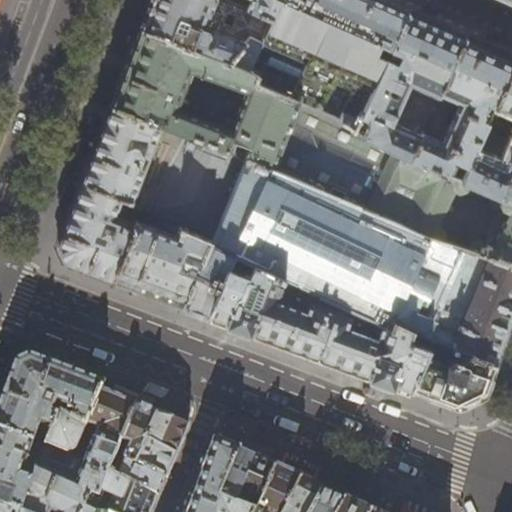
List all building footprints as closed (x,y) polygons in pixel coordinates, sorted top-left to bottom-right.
[(260,40),(271,17),(247,7),(227,0),(150,0),(141,23),(139,28),(228,62),(229,62),(250,36),(260,40)] [(355,130),(408,12),(381,0),(279,0),(271,17),(260,40),(250,36),(229,62),(256,74),(253,82),(334,117),(355,130)] [(249,0),(247,7),(271,17),(279,0),(249,0)] [(433,23),(408,12),(355,130),(357,133),(410,157),(464,37),(433,23)] [(353,202),(431,237),(457,177),(410,157),(357,133),(355,130),(334,117),(253,82),(256,74),(229,62),(228,62),(139,28),(125,66),(110,105),(186,133),(244,157),(353,202)] [(511,58),(490,48),(464,37),(410,157),(457,177),(461,179),(474,150),(486,122),(502,87),(505,88),(511,71),(511,58)] [(511,71),(505,88),(502,87),(486,122),(494,125),(500,112),(511,117),(511,71)] [(147,211),(186,133),(110,105),(107,113),(57,246),(63,261),(103,276),(113,279),(141,209),(147,211)] [(244,157),(186,133),(147,211),(141,209),(113,279),(173,302),(192,309),(208,315),(234,253),(210,242),(244,157)] [(511,139),(503,168),(489,162),(490,158),(474,150),(461,179),(504,197),(511,200),(511,139)] [(482,253),(431,237),(353,202),(244,157),(210,242),(234,253),(389,325),(393,316),(433,334),(495,364),(497,358),(511,317),(511,265),(502,260),(482,253)] [(511,200),(504,197),(482,253),(502,260),(511,265),(511,200)] [(393,316),(389,325),(234,253),(208,315),(237,325),(308,352),(379,378),(395,384),(410,389),(433,334),(393,316)] [(493,372),(495,364),(433,334),(410,389),(451,404),(487,388),(493,372)] [(101,380),(103,374),(26,343),(3,354),(0,361),(0,370),(7,374),(13,358),(28,352),(58,363),(101,380)] [(103,380),(101,380),(58,363),(28,352),(13,358),(7,374),(0,392),(0,428),(44,446),(58,412),(84,425),(85,422),(100,387),(103,380)] [(84,425),(58,412),(44,446),(19,511),(20,511),(80,511),(82,507),(89,490),(97,495),(114,453),(116,454),(136,402),(108,390),(100,387),(85,422),(97,427),(84,459),(69,453),(69,452),(76,449),(85,426),(84,425)] [(153,410),(136,402),(116,454),(135,464),(137,462),(158,412),(153,410)] [(181,422),(158,412),(137,462),(166,476),(167,474),(186,431),(189,425),(181,422)] [(0,504),(19,511),(44,446),(0,428),(0,504)] [(218,496),(238,448),(226,443),(213,437),(194,490),(186,511),(253,511),(254,510),(234,502),(234,503),(218,496)] [(248,452),(238,448),(218,496),(234,503),(234,502),(255,455),(248,452)] [(137,462),(135,464),(116,454),(114,453),(97,495),(89,490),(82,507),(95,511),(97,507),(102,506),(109,491),(115,493),(106,511),(151,511),(155,503),(166,476),(137,462)] [(282,511),(300,475),(286,469),(268,461),(255,455),(234,502),(254,510),(253,511),(282,511)] [(309,479),(300,475),(282,511),(308,511),(320,487),(321,485),(309,479)] [(335,511),(344,497),(331,492),(320,487),(308,511),(335,511)] [(345,495),(344,497),(335,511),(368,511),(372,507),(357,501),(345,495)]
